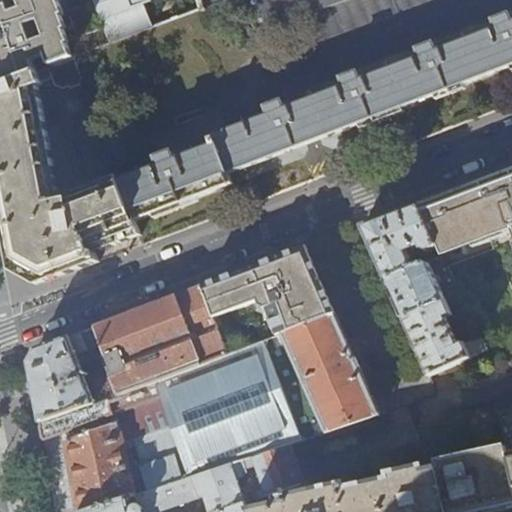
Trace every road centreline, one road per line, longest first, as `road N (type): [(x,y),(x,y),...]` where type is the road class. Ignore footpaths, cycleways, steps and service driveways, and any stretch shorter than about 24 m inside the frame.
road 1 (residential): [(0,333),(319,210)]
road 2 (residential): [(319,210),(511,138)]
road 3 (residential): [(319,210),(396,372)]
